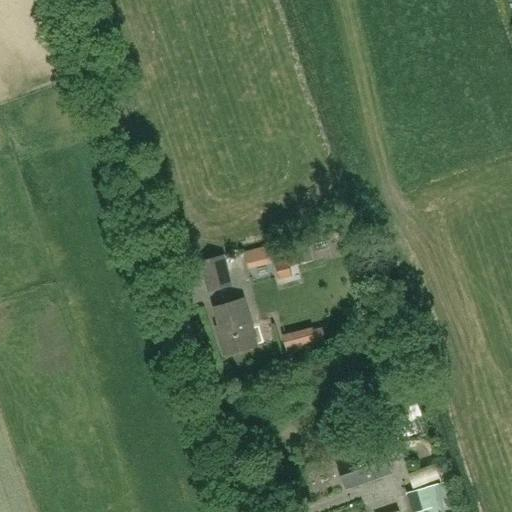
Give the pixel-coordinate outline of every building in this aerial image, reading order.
[(223,257),(201,262),(209,291),(231,286),(223,257)] [(279,280),(292,278),(288,262),(276,264),(279,280)] [(240,301),(215,308),(220,326),(217,327),(225,356),(257,346),(248,317),(245,318),(240,301)] [(316,328),(302,331),(283,335),(287,353),(306,349),(318,347),(317,345),(328,343),(324,328),(316,329),(316,328)] [(402,339),(389,344),(395,364),(387,366),(392,381),(399,379),(403,392),(411,389),(408,378),(412,377),(406,360),(409,359),(402,339)] [(408,407),(383,416),(388,430),(413,420),(419,436),(428,433),(422,415),(413,419),(408,407)] [(390,473),(381,446),(344,459),(353,485),(390,473)] [(437,468),(442,484),(447,482),(442,467),(437,468)] [(427,511),(428,511),(434,510),(427,489),(406,495),(410,511),(427,511)]
